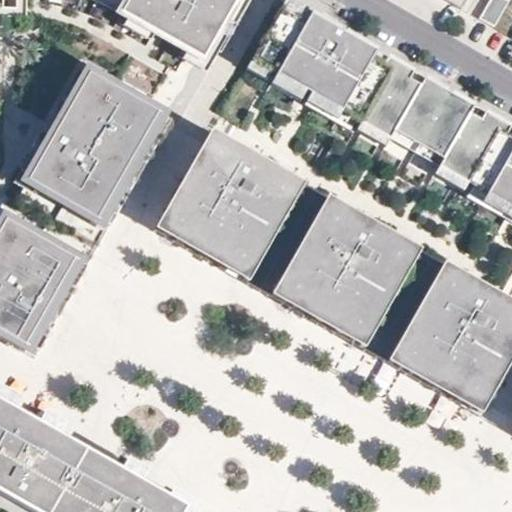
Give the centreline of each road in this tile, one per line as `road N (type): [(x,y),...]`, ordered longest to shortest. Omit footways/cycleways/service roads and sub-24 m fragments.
road 1 (residential): [(258,0),(45,384),(0,361)]
road 2 (residential): [(360,0),(511,82)]
